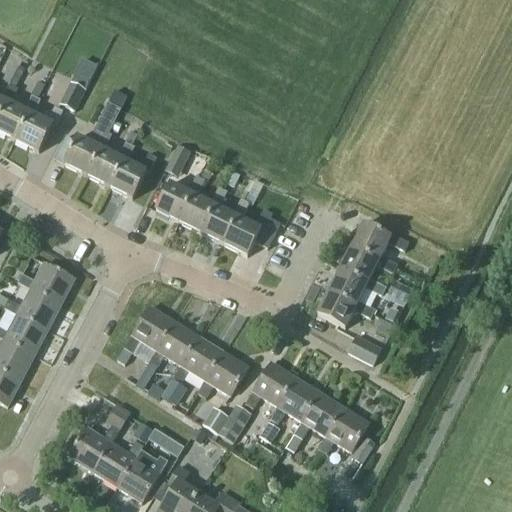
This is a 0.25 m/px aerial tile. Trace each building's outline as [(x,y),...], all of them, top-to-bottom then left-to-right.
[(14,90),(24,72),(13,67),(4,85),(9,88),(14,90)] [(37,102),(44,88),(37,85),(30,98),(32,99),(37,102)] [(0,118),(7,105),(10,107),(18,92),(14,90),(9,88),(2,103),(0,101),(0,118)] [(63,110),(74,116),(85,94),(73,89),(63,110)] [(119,112),(126,98),(115,93),(108,107),(119,112)] [(0,118),(0,136),(15,144),(29,116),(33,118),(40,103),(37,102),(32,99),(24,114),(10,107),(7,105),(0,118)] [(63,168),(86,180),(100,152),(104,154),(111,139),(108,137),(120,113),(119,112),(108,107),(107,106),(88,146),(77,140),(63,168)] [(29,116),(15,144),(39,156),(52,129),(55,130),(63,115),(54,110),(47,125),(33,118),(29,116)] [(134,150),(140,139),(131,135),(125,146),(134,150)] [(86,180),(109,191),(123,163),(126,165),(134,150),(125,146),(118,161),(104,154),(100,152),(86,180)] [(163,177),(176,184),(191,155),(177,148),(163,177)] [(123,163),(109,191),(132,203),(146,176),(148,177),(156,162),(148,157),(141,172),(126,165),(123,163)] [(230,179),(236,183),(240,177),(233,173),(230,179)] [(156,214),(178,226),(192,198),(196,200),(204,184),(195,179),(187,196),(169,187),(156,214)] [(178,226),(201,237),(215,210),(219,211),(227,195),(218,191),(210,207),(196,200),(192,198),(178,226)] [(201,237),(224,249),(237,221),(241,223),(250,206),(241,202),(232,218),(219,211),(215,210),(201,237)] [(237,221),(224,249),(247,260),(254,246),(268,252),(280,228),(270,222),(272,218),(263,213),(255,230),(241,223),(237,221)] [(363,227),(351,250),(379,264),(381,260),(388,247),(404,255),(409,246),(391,237),(390,241),(363,227)] [(351,250),(340,273),(368,287),(370,283),(376,269),(393,278),(397,269),(381,260),(379,264),(351,250)] [(17,287),(30,293),(61,309),(74,283),(44,267),(34,285),(22,278),(17,287)] [(340,273),(329,295),(356,309),(358,305),(365,292),(381,300),(386,291),(370,283),(368,287),(340,273)] [(394,285),(388,297),(406,306),(412,294),(394,285)] [(4,312),(17,319),(17,318),(47,334),(61,309),(30,293),(21,311),(8,304),(5,311),(4,312)] [(356,309),(329,295),(317,318),(345,332),(354,314),(370,323),(375,314),(358,305),(356,309)] [(0,308),(5,311),(8,304),(0,299),(0,308)] [(139,345),(156,355),(174,326),(150,311),(124,352),(132,357),(139,345)] [(395,328),(401,317),(390,311),(384,322),(395,328)] [(0,342),(4,344),(34,360),(47,334),(17,318),(17,319),(8,336),(0,331),(0,342)] [(164,360),(181,370),(199,341),(174,326),(156,355),(149,367),(156,372),(164,360)] [(188,375),(205,385),(205,386),(223,356),(199,341),(181,370),(173,382),(181,387),(188,375)] [(348,356),(373,369),(380,355),(355,342),(348,356)] [(0,374),(21,385),(34,360),(4,344),(0,351),(0,374)] [(124,370),(132,357),(124,352),(116,365),(124,370)] [(205,386),(205,385),(197,398),(205,402),(213,390),(230,401),(248,372),(223,356),(205,386)] [(149,367),(136,388),(144,393),(156,372),(149,367)] [(260,401),(277,411),(295,382),(270,367),(245,408),(253,413),(260,401)] [(0,374),(0,407),(7,411),(21,385),(0,374)] [(285,416),(301,426),(302,426),(320,397),(295,382),(277,411),(269,423),(277,428),(285,416)] [(162,401),(176,410),(187,392),(172,383),(162,401)] [(309,431),(326,441),(344,412),(320,397),(302,426),(301,426),(294,438),(302,443),(309,431)] [(232,448),(251,417),(236,408),(228,420),(217,438),(232,448)] [(202,428),(217,438),(228,420),(213,410),(202,428)] [(109,428),(119,434),(130,418),(120,411),(109,428)] [(326,441),(318,454),(326,458),(334,446),(351,457),(369,428),(344,412),(326,441)] [(143,451),(153,435),(140,427),(132,440),(135,442),(134,445),(135,446),(143,451)] [(276,432),(268,427),(260,441),(268,446),(276,432)] [(68,461),(93,476),(111,447),(119,435),(111,430),(103,442),(86,432),(68,461)] [(148,443),(158,449),(165,439),(155,433),(148,443)] [(204,439),(194,433),(190,440),(200,446),(204,439)] [(293,457),(302,443),(294,438),(285,452),(293,457)] [(351,462),(361,468),(374,448),(364,441),(351,462)] [(173,444),(167,454),(178,460),(183,451),(173,444)] [(93,476),(117,492),(135,463),(143,451),(135,446),(128,458),(111,447),(93,476)] [(135,463),(117,492),(142,507),(168,466),(160,461),(152,473),(135,463)] [(159,511),(188,511),(199,496),(183,486),(189,477),(179,470),(168,488),(173,491),(159,511)] [(225,511),(231,503),(221,497),(215,507),(199,496),(188,511),(225,511)] [(231,503),(225,511),(239,511),(238,511),(240,509),(231,503)]
